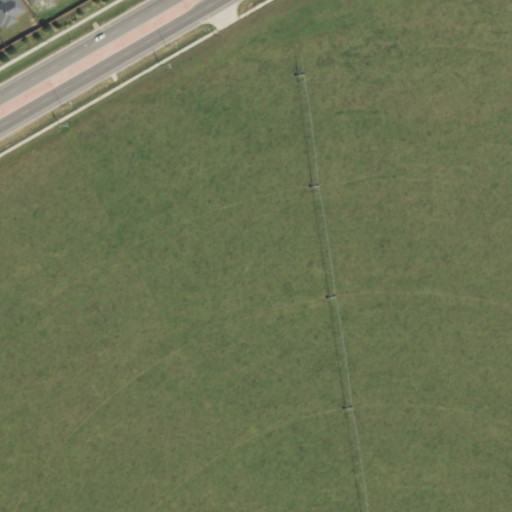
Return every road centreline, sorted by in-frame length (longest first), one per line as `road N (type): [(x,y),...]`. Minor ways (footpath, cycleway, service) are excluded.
road 1 (primary): [(0,124),(216,0)]
road 2 (primary): [(165,0),(0,95)]
